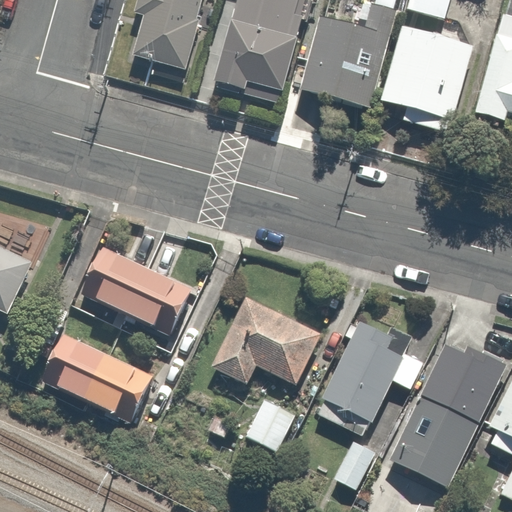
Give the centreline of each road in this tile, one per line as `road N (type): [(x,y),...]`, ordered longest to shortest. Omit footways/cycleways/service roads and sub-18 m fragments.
road 1 (residential): [(511,259),(21,121)]
road 2 (residential): [(55,0),(21,121)]
